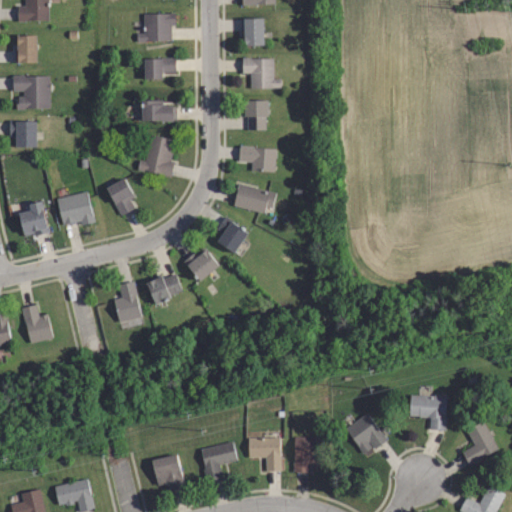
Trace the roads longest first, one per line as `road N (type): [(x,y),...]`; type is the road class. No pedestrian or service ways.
road 1 (residential): [(173,228),(208,171),(209,0)]
road 2 (residential): [(0,278),(138,246),(173,228)]
